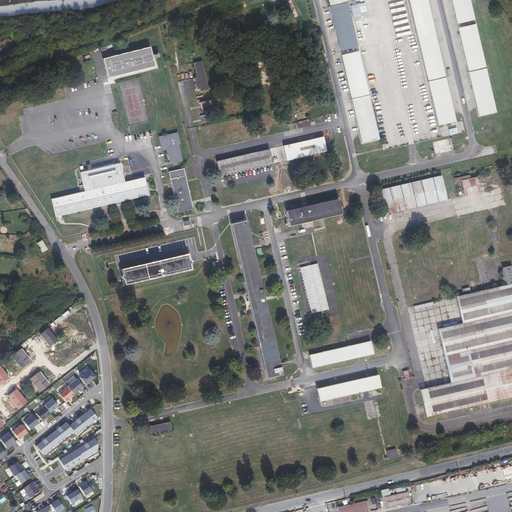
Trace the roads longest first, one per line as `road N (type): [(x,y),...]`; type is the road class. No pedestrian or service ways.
road 1 (residential): [(101,346),(65,257),(0,158)]
road 2 (residential): [(107,390),(89,395),(27,444),(26,454),(56,489),(108,468)]
road 3 (unclassified): [(314,497),(511,448)]
